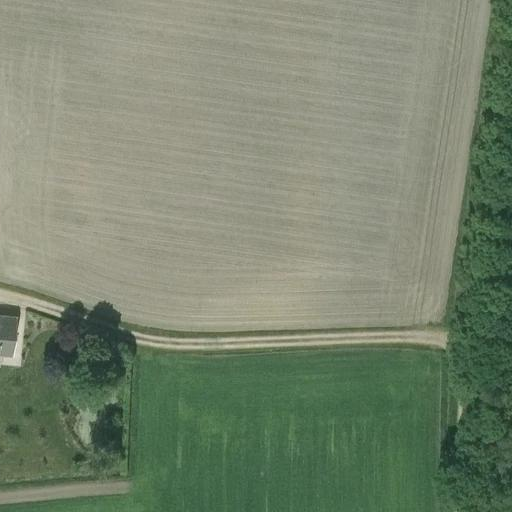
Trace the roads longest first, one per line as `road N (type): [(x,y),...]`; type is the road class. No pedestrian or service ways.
road 1 (track): [(461,511),(474,207),(503,0)]
road 2 (track): [(0,295),(143,340),(465,343)]
